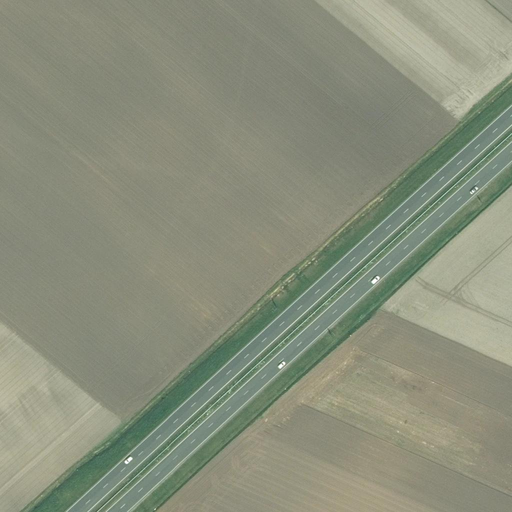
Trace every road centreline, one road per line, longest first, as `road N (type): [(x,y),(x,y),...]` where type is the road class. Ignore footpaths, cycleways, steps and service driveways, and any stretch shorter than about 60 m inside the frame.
road 1 (trunk): [(511,115),(77,511)]
road 2 (trunk): [(116,511),(511,150)]
